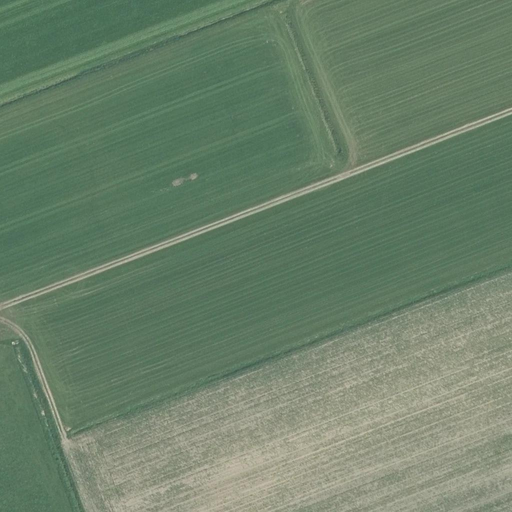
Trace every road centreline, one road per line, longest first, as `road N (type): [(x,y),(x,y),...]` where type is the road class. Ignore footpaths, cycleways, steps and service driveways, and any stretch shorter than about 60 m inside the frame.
road 1 (track): [(0,306),(511,110)]
road 2 (track): [(12,302),(88,505)]
